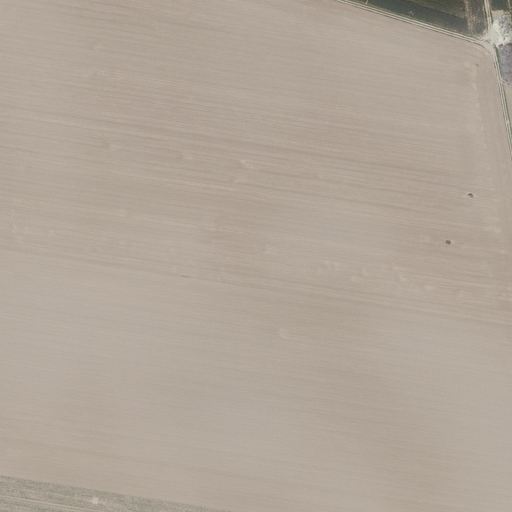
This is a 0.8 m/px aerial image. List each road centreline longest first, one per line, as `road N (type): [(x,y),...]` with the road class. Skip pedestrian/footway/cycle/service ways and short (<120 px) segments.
road 1 (track): [(496,48),(327,0)]
road 2 (track): [(511,131),(490,0)]
